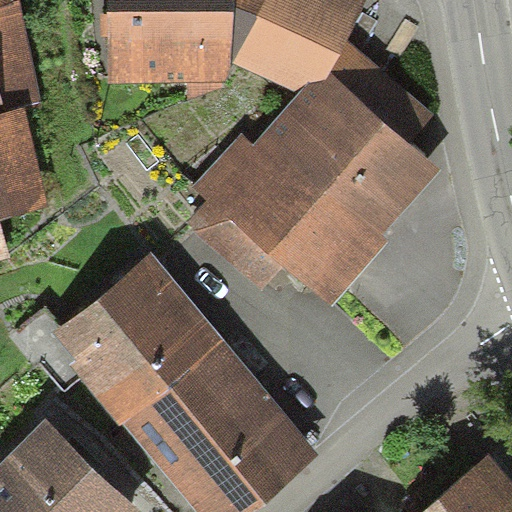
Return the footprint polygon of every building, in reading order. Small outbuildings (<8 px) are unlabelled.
[(0,0),(0,99),(4,115),(28,110),(42,107),(21,6),(5,0),(0,0)] [(232,0),(110,0),(110,25),(111,86),(190,84),(190,98),(227,84),(232,65),(232,0)] [(232,0),(232,65),(303,92),(328,86),(348,44),(368,4),(360,0),(232,0)] [(328,86),(406,146),(432,115),(348,44),(328,86)] [(258,149),(243,137),(194,185),(211,202),(192,223),(260,290),(280,267),(331,310),(392,244),(386,236),(442,176),(406,146),(328,86),(303,92),(258,149)] [(0,116),(0,223),(2,222),(52,211),(28,110),(4,115),(0,116)] [(0,261),(11,259),(2,222),(0,223),(0,261)] [(153,258),(50,346),(194,511),(255,511),(323,454),(153,258)] [(0,511),(138,511),(46,423),(0,469),(0,511)] [(511,511),(511,487),(487,460),(428,511),(511,511)]
